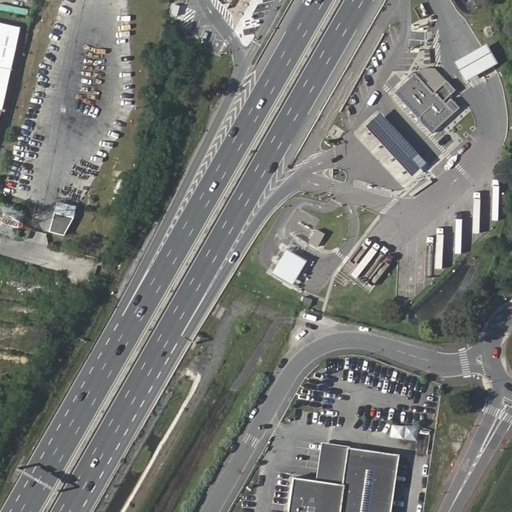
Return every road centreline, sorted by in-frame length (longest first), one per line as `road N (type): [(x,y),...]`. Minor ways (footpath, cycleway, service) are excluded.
road 1 (motorway): [(319,0),(25,511)]
road 2 (motorway): [(65,511),(358,0)]
road 3 (unclassified): [(463,364),(369,340),(316,348),(291,371),(210,511)]
road 4 (unknown): [(265,511),(276,450),(288,431),(348,436)]
road 5 (unknown): [(410,511),(415,447),(348,436)]
